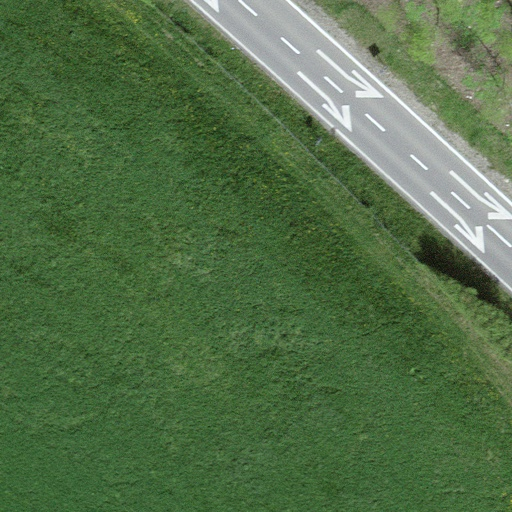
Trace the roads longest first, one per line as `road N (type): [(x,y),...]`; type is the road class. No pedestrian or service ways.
road 1 (track): [(511,404),(465,346),(302,185),(90,0)]
road 2 (motorway): [(257,0),(511,241)]
